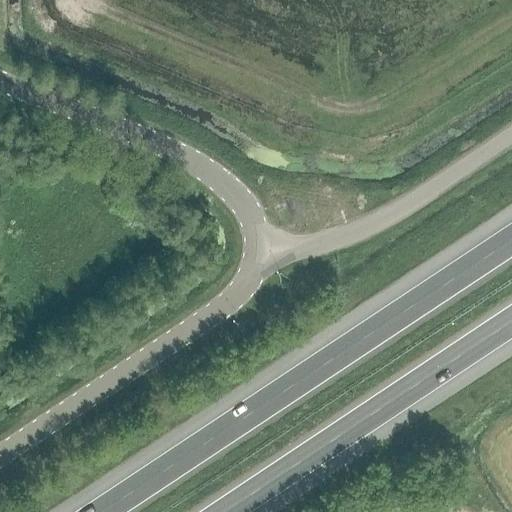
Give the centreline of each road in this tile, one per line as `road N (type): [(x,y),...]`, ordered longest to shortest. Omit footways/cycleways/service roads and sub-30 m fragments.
road 1 (motorway): [(511,241),(102,511)]
road 2 (motorway): [(227,511),(511,323)]
road 3 (unclassified): [(0,458),(215,320),(243,289),(261,250)]
road 4 (unclassified): [(261,250),(240,191),(194,157),(0,81)]
road 5 (unclassified): [(511,142),(386,224),(325,248),(261,250)]
